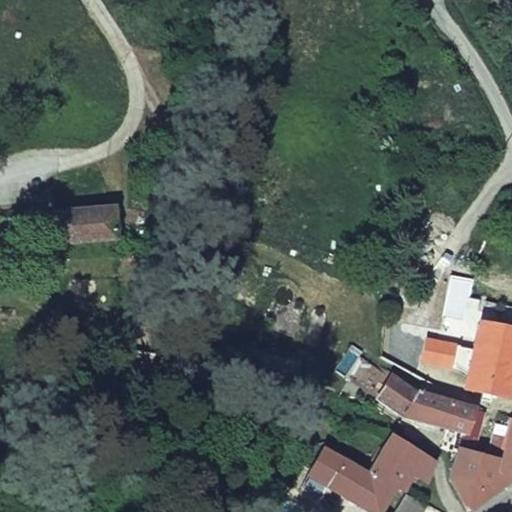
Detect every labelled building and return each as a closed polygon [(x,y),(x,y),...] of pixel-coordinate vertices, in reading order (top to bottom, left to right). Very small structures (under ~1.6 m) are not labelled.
[(112,240),(109,210),(48,213),(52,244),(112,240)] [(483,328),(511,335),(511,317),(488,311),(483,328)] [(511,376),(511,335),(483,328),(460,403),(471,407),(500,418),(511,376)] [(406,411),(466,436),(468,437),(473,408),(471,407),(460,403),(417,393),(399,372),(384,389),(407,409),(406,411)] [(511,422),(500,418),(473,408),(468,437),(466,436),(461,460),(502,469),(511,423),(511,422)] [(511,423),(502,469),(461,460),(457,484),(470,511),(486,511),(511,492),(511,423)] [(423,454),(392,437),(373,474),(355,464),(340,492),(357,503),(370,511),(402,511),(409,497),(416,481),(429,488),(438,465),(423,454)] [(331,486),(346,458),(335,452),(320,478),(331,486)] [(340,492),(355,464),(346,458),(331,486),(340,492)]
